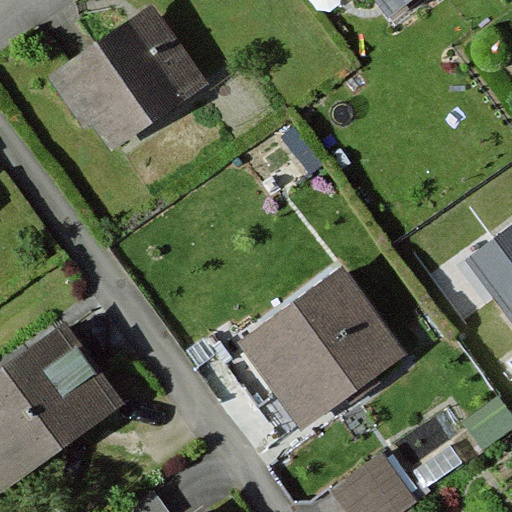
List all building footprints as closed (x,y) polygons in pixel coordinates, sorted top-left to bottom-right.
[(418,0),(371,0),(390,23),(418,0)] [(153,4),(49,73),(106,158),(209,89),(153,4)] [(511,223),(460,263),(511,331),(511,223)] [(347,272),(238,341),(295,431),(404,362),(347,272)] [(0,496),(119,409),(57,326),(0,368),(0,496)] [(384,455),(331,493),(344,511),(405,511),(418,503),(384,455)] [(165,511),(148,488),(115,511),(165,511)]
